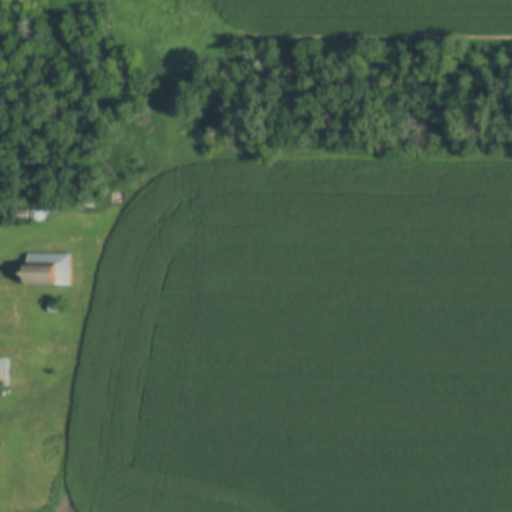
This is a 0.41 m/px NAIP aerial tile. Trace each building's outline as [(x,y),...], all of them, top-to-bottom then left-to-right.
[(52,217),(50,217),(48,216),(46,214),(45,212),(45,209),(45,207),(47,205),(48,203),(51,203),(53,202),(55,203),(57,204),(59,206),(60,209),(59,211),(59,214),(57,215),(55,217),(52,217)] [(7,221),(7,209),(29,209),(29,221),(7,221)] [(38,224),(36,223),(33,222),(32,220),(31,218),(30,216),(31,213),(32,211),(34,210),(36,209),(39,209),(41,209),(43,211),(44,213),(45,215),(45,218),(44,220),(43,222),(40,223),(38,224)] [(74,287),(74,254),(30,254),(30,287),(74,287)] [(50,313),(50,304),(60,305),(60,313),(50,313)] [(0,387),(0,358),(9,358),(9,387),(0,387)]
